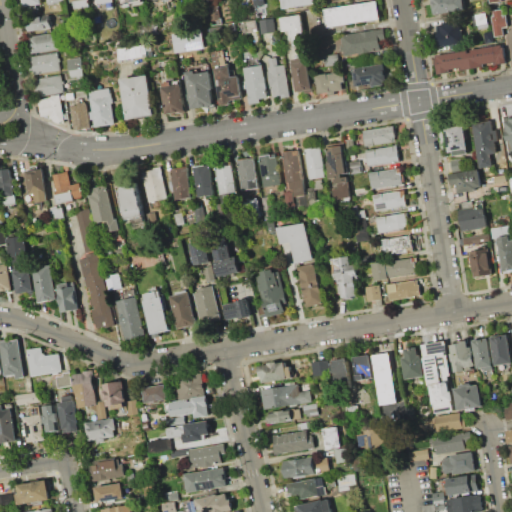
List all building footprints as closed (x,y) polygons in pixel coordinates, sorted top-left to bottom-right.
[(90,0),(91,6),(75,9),(74,2),(70,2),(69,0),(90,0)] [(284,8),(282,0),(314,0),(315,4),(284,8)] [(434,14),(431,0),(465,0),(467,9),(449,12),(450,16),(444,16),(444,13),(434,14)] [(328,26),(325,8),(378,1),(381,19),(328,26)] [(222,18),(212,20),(209,5),(219,3),(222,18)] [(496,36),(492,16),(494,16),(493,10),(503,9),(504,15),(507,15),(509,26),(503,27),(505,35),(496,36)] [(472,15),(487,13),(490,27),(479,29),(478,25),(474,26),(472,15)] [(29,31),(27,18),(51,14),(53,27),(29,31)] [(302,14),(306,45),(293,47),(291,30),(283,31),(281,17),(302,14)] [(257,19),(259,32),(244,34),(242,21),(257,19)] [(260,20),(274,19),(276,32),(262,34),(260,20)] [(440,46),(438,34),(443,33),(441,24),(461,21),(465,42),(440,46)] [(223,26),(224,32),(209,35),(208,28),(223,26)] [(384,28),(386,39),(380,40),(381,51),(345,56),(344,50),(342,50),(341,43),(343,43),(341,35),(384,28)] [(208,48),(192,50),(193,54),(183,55),(180,33),(205,29),(208,48)] [(30,53),(27,36),(59,31),(61,47),(30,53)] [(486,43),(485,32),(494,31),(495,43),(486,43)] [(118,60),(117,48),(146,44),(147,56),(118,60)] [(438,74),(436,58),(437,57),(437,55),(468,50),(468,52),(472,52),(471,49),(502,44),(502,47),(504,47),(506,60),(484,64),(484,66),(461,70),(461,68),(449,69),(450,72),(438,74)] [(213,66),(211,51),(218,50),(219,51),(225,50),(227,64),(213,66)] [(60,69),(33,73),(31,55),(57,52),(60,69)] [(324,56),(339,53),(341,64),(326,66),(324,56)] [(81,57),(85,80),(78,81),(77,77),(71,78),(68,59),(81,57)] [(270,67),(269,58),(277,57),(278,66),(287,64),(291,95),(274,97),(270,67)] [(294,59),(304,57),(305,62),(309,61),(314,90),(306,92),(305,90),(298,92),(293,63),(294,63),(294,59)] [(354,68),(385,63),(388,81),(384,82),(385,85),(373,87),(372,84),(357,87),(354,68)] [(245,67),(263,64),(264,76),(266,76),(268,88),(266,88),(268,98),(261,99),(261,102),(250,104),(245,67)] [(216,68),(231,65),(233,76),(240,75),(243,99),(231,100),(232,104),(222,106),(216,68)] [(193,109),(187,72),(197,70),(197,73),(212,70),(215,89),(213,90),(215,106),(193,109)] [(316,75),(345,70),(345,71),(347,82),(344,82),(345,90),(337,91),(337,95),(330,96),(330,92),(320,94),(319,94),(316,75)] [(35,97),(33,79),(61,74),(62,81),(64,81),(65,84),(63,84),(64,92),(35,97)] [(122,79),(148,75),(154,115),(128,119),(122,79)] [(188,111),(168,114),(164,83),(172,81),(173,86),(184,84),(188,111)] [(90,91),(110,88),(111,94),(113,94),(114,102),(112,103),(114,115),(116,115),(117,122),(95,126),(94,119),(91,119),(90,112),(93,111),(90,91)] [(40,99),(50,97),(50,96),(61,94),(62,97),(64,114),(62,123),(58,123),(54,121),(51,119),(51,115),(43,117),(40,99)] [(87,101),(91,126),(92,128),(74,131),(70,106),(77,104),(77,103),(87,101)] [(511,152),(511,118),(503,120),(509,153),(511,152)] [(481,167),(473,124),(493,121),(494,130),(498,129),(500,141),(496,141),(498,152),(492,153),(494,165),(481,167)] [(365,129),(395,126),(397,142),(367,146),(365,129)] [(449,152),(445,129),(464,126),(469,153),(454,155),(453,151),(449,152)] [(346,140),(354,139),(356,150),(348,151),(346,140)] [(343,145),(348,173),(343,174),(344,177),(348,176),(352,196),(350,196),(351,201),(343,203),(342,198),(335,199),(333,189),(338,188),(337,179),(332,180),(328,162),(330,161),(328,148),(343,145)] [(370,167),(367,149),(397,145),(400,162),(370,167)] [(306,149),(317,147),(317,149),(322,148),(327,176),(322,177),(322,179),(317,180),(317,178),(311,179),(306,149)] [(299,150),(308,204),(299,206),(296,189),(292,189),(291,182),(289,183),(284,152),(299,150)] [(260,156),(272,154),(272,157),(278,156),(283,184),(265,187),(260,156)] [(238,159),(249,157),(250,160),(255,159),(260,188),(243,190),(238,159)] [(451,160),(464,158),(466,167),(453,169),(451,160)] [(349,161),(361,159),(362,167),(351,168),(349,161)] [(217,163),(227,161),(228,166),(233,165),(237,192),(221,194),(217,163)] [(194,166),(210,164),(215,195),(199,197),(194,166)] [(161,166),(169,198),(150,203),(143,170),(161,166)] [(172,169),(188,166),(193,197),(177,200),(172,169)] [(0,169),(10,168),(12,177),(13,177),(15,188),(14,188),(15,194),(16,194),(18,203),(5,205),(2,189),(0,190),(0,179),(1,179),(0,174),(0,169)] [(43,168),(49,201),(27,204),(25,195),(31,194),(27,171),(43,168)] [(371,172),(398,168),(398,173),(402,172),(404,184),(373,189),(371,172)] [(450,174),(479,169),(482,186),(476,187),(476,190),(454,194),(450,174)] [(54,174),(68,171),(72,184),(80,182),(84,196),(75,198),(75,200),(58,204),(55,195),(58,194),(54,174)] [(127,219),(117,178),(136,173),(147,221),(135,224),(133,218),(127,219)] [(487,177),(506,174),(507,184),(489,187),(487,177)] [(108,184),(115,214),(96,219),(88,188),(108,184)] [(307,189),(315,188),(317,199),(322,198),(323,202),(318,203),(318,205),(310,206),(307,189)] [(285,191),(293,190),(296,208),(288,210),(285,191)] [(376,211),(374,195),(405,190),(407,206),(376,211)] [(266,219),(263,197),(271,196),(275,218),(266,219)] [(488,227),(462,231),(459,210),(475,208),(474,204),(484,202),(488,227)] [(63,207),(65,218),(54,221),(51,207),(57,206),(58,208),(63,207)] [(203,206),(207,225),(199,226),(196,207),(203,206)] [(86,252),(77,213),(89,207),(99,250),(86,252)] [(366,217),(353,220),(352,212),(364,210),(366,217)] [(148,213),(156,211),(158,219),(150,221),(148,213)] [(182,212),(186,224),(179,226),(176,213),(182,212)] [(380,233),(378,217),(408,212),(411,228),(380,233)] [(366,219),(369,239),(358,241),(354,221),(366,219)] [(268,221),(275,220),(277,232),(270,233),(268,221)] [(306,222),(315,260),(297,264),(292,243),(283,245),(279,228),(295,224),(306,222)] [(511,239),(511,271),(504,272),(499,238),(493,239),(492,228),(511,225),(511,235),(510,235),(511,240),(511,239)] [(0,245),(0,231),(6,230),(8,243),(0,245)] [(220,276),(210,238),(226,233),(233,257),(237,256),(241,271),(220,276)] [(464,244),(463,237),(489,233),(490,240),(464,244)] [(381,240),(412,235),(414,251),(384,256),(381,240)] [(8,238),(26,236),(30,262),(12,265),(8,238)] [(196,265),(191,244),(206,240),(212,261),(196,265)] [(470,251),(488,248),(492,274),(475,277),(470,251)] [(115,325),(97,329),(92,309),(94,308),(93,305),(91,305),(90,299),(92,298),(89,287),(87,287),(80,259),(92,256),(91,253),(98,251),(115,325)] [(333,259),(349,255),(351,264),(356,263),(359,275),(354,276),(358,295),(354,296),(352,299),(347,300),(345,298),(342,298),(338,280),(334,281),(332,269),(335,268),(333,259)] [(373,264),(412,257),(413,262),(417,262),(418,272),(389,277),(389,278),(375,280),(373,264)] [(315,262),(324,303),(307,307),(297,266),(315,262)] [(0,264),(7,263),(12,289),(0,291),(0,264)] [(15,271),(17,271),(19,267),(30,264),(35,290),(19,293),(15,271)] [(52,264),(57,299),(39,302),(33,267),(52,264)] [(201,268),(212,265),(216,279),(207,282),(205,274),(203,274),(201,268)] [(257,276),(262,275),(262,272),(273,269),(274,272),(280,270),(288,302),(283,303),(285,311),(267,316),(257,276)] [(105,276),(118,273),(121,287),(108,290),(105,276)] [(390,300),(389,292),(390,292),(389,284),(418,279),(419,284),(421,295),(390,300)] [(57,284),(75,281),(80,308),(61,311),(57,284)] [(365,287),(379,284),(382,298),(368,301),(365,287)] [(213,285),(221,317),(201,322),(194,290),(213,285)] [(170,296),(176,295),(176,292),(187,289),(187,292),(189,291),(197,324),(178,329),(170,296)] [(145,301),(147,300),(146,294),(157,291),(159,297),(163,296),(171,329),(153,334),(145,301)] [(117,301),(136,296),(145,337),(126,341),(117,301)] [(226,305),(237,302),(237,301),(249,298),(253,316),(240,319),(240,317),(230,319),(226,305)] [(492,337),(509,334),(511,351),(511,363),(497,366),(492,337)] [(0,340),(19,337),(25,376),(17,377),(16,374),(5,376),(0,340)] [(489,337),(495,369),(485,371),(484,367),(478,368),(473,340),(489,337)] [(422,344),(446,340),(451,371),(448,372),(451,391),(453,390),(455,399),(453,400),(455,410),(434,414),(422,344)] [(451,345),(464,343),(463,340),(468,340),(470,347),(473,346),(476,365),(465,366),(466,370),(456,372),(454,361),(451,361),(450,353),(453,353),(451,345)] [(28,349),(42,347),(43,353),(47,355),(59,353),(62,372),(32,376),(28,349)] [(407,379),(403,357),(406,356),(405,349),(417,347),(419,355),(422,354),(426,376),(407,379)] [(373,355),(381,406),(397,403),(389,352),(373,355)] [(354,357),(370,354),(374,378),(358,380),(354,357)] [(347,358),(352,390),(337,393),(332,363),(334,363),(334,360),(347,358)] [(312,361),(328,359),(331,373),(314,376),(312,361)] [(259,366),(261,376),(262,375),(263,382),(292,378),(291,366),(286,367),(285,362),(278,363),(277,361),(268,363),(268,365),(259,366)] [(73,374),(83,372),(83,371),(92,370),(98,405),(78,408),(73,374)] [(71,371),(73,385),(53,388),(52,379),(57,379),(56,376),(64,375),(63,372),(71,371)] [(209,415),(195,417),(194,414),(172,416),(170,401),(179,400),(177,379),(191,377),(191,373),(202,372),(205,395),(207,395),(209,415)] [(122,380),(128,411),(119,413),(118,408),(113,409),(112,405),(107,406),(103,384),(122,380)] [(455,388),(461,387),(460,385),(471,383),(472,385),(479,384),(483,405),(476,407),(476,410),(467,412),(467,408),(459,410),(455,388)] [(262,390),(265,409),(313,401),(311,390),(300,392),(299,384),(262,390)] [(143,388),(164,385),(166,399),(160,400),(160,402),(155,403),(154,401),(145,403),(143,388)] [(322,386),(328,385),(330,396),(324,397),(322,386)] [(17,395),(39,392),(40,401),(34,402),(34,405),(28,405),(28,402),(18,404),(17,395)] [(75,400),(79,422),(78,423),(79,431),(69,433),(68,428),(62,429),(58,402),(64,402),(63,397),(73,395),(73,400),(75,400)] [(136,399),(139,414),(129,415),(127,401),(136,399)] [(511,400),(502,402),(505,420),(511,419),(511,400)] [(107,418),(101,419),(98,402),(104,401),(107,418)] [(0,443),(0,404),(4,404),(5,410),(12,409),(18,440),(0,443)] [(157,404),(158,410),(145,412),(144,407),(157,404)] [(304,405),(317,404),(319,414),(305,416),(304,405)] [(42,407),(54,405),(56,413),(58,412),(59,421),(57,421),(58,430),(46,432),(42,407)] [(347,407),(358,405),(360,419),(349,421),(347,407)] [(45,439),(28,442),(24,417),(32,416),(30,407),(39,406),(45,439)] [(268,424),(267,417),(271,416),(270,414),(276,413),(276,411),(285,410),(286,412),(300,409),(301,418),(268,424)] [(157,411),(158,424),(152,425),(150,412),(157,411)] [(436,416),(461,412),(461,416),(465,416),(466,427),(438,431),(436,416)] [(85,422),(114,418),(116,429),(114,430),(115,436),(105,438),(105,440),(98,442),(97,440),(88,441),(85,422)] [(168,427),(170,438),(184,436),(186,443),(204,439),(203,435),(210,433),(208,420),(185,424),(185,425),(168,427)] [(297,424),(321,420),(322,427),(298,430),(297,424)] [(324,429),(338,426),(342,447),(327,449),(324,429)] [(366,434),(365,431),(389,427),(392,452),(369,455),(368,448),(361,449),(358,435),(366,434)] [(273,436),(275,445),(274,445),(276,454),(316,447),(313,434),(308,435),(307,430),(273,436)] [(437,454),(436,447),(433,448),(432,441),(430,441),(429,437),(472,431),(473,440),(465,441),(467,449),(437,454)] [(150,455),(147,442),(170,438),(172,451),(150,455)] [(190,449),(192,464),(190,464),(191,468),(202,466),(202,467),(214,465),(214,464),(223,463),(221,454),(226,453),(225,445),(226,445),(226,444),(190,449)] [(334,449),(349,446),(352,459),(337,463),(334,449)] [(409,461),(407,452),(428,448),(430,457),(409,461)] [(476,471),(454,474),(454,471),(444,473),(442,458),(451,457),(451,455),(474,452),(476,471)] [(93,481),(90,461),(122,455),(125,476),(93,481)] [(352,457),(360,455),(363,469),(355,470),(352,457)] [(283,461),(313,456),(313,459),(329,457),(331,471),(307,475),(307,477),(295,479),(295,477),(291,477),(291,475),(286,476),(285,473),(284,473),(283,461)] [(185,474),(188,493),(229,486),(225,467),(185,474)] [(449,495),(447,478),(476,474),(479,491),(449,495)] [(301,499),(300,494),(293,495),(292,491),(290,492),(289,483),(323,477),(327,494),(320,495),(301,499)] [(47,479),(50,500),(20,505),(17,484),(47,479)] [(96,487),(122,482),(125,498),(98,502),(96,487)] [(155,484),(157,496),(149,497),(148,496),(145,496),(143,486),(155,484)] [(169,493),(178,491),(179,499),(170,501),(169,493)] [(432,493),(444,491),(445,499),(444,500),(445,508),(435,509),(432,493)] [(0,495),(12,493),(14,504),(0,506),(0,495)] [(189,511),(187,502),(196,500),(195,499),(218,494),(218,495),(227,493),(228,499),(231,498),(234,509),(225,511),(189,511)] [(448,511),(446,499),(480,494),(483,511),(448,511)] [(297,511),(300,511),(299,505),(323,499),(323,500),(329,499),(332,511),(297,511)] [(101,511),(101,509),(135,503),(136,509),(130,510),(130,511),(101,511)]
